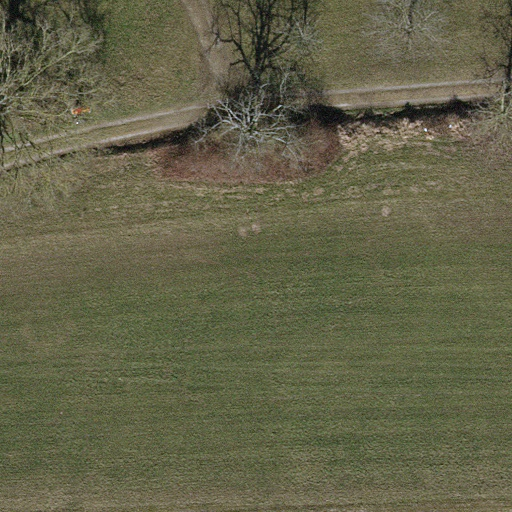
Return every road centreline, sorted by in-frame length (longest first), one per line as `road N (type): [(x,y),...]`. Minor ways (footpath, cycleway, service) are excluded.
road 1 (track): [(0,164),(102,136),(255,110),(511,88)]
road 2 (track): [(255,110),(194,0)]
